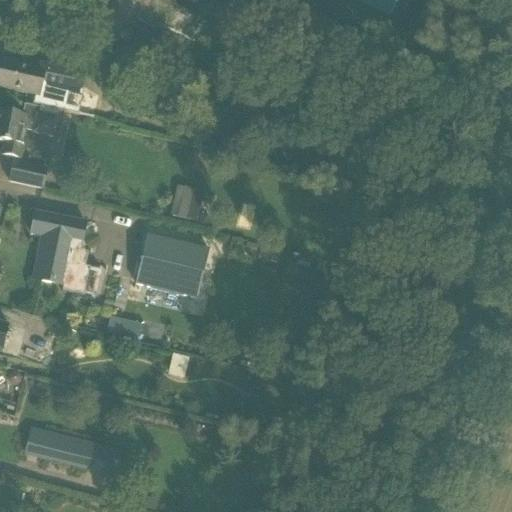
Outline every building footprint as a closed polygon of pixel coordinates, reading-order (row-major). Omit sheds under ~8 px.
[(116,0),(100,32),(99,32),(99,33),(124,45),(136,21),(161,34),(164,29),(194,43),(204,22),(173,7),(177,0),(116,0)] [(118,67),(128,71),(133,60),(123,55),(118,67)] [(77,89),(62,86),(66,70),(39,64),(37,73),(1,65),(0,67),(0,89),(38,98),(37,101),(40,106),(72,113),(77,89)] [(190,106),(162,96),(157,112),(184,122),(190,106)] [(53,140),(57,119),(38,115),(40,110),(24,106),(22,119),(0,113),(0,142),(4,143),(1,156),(20,161),(23,147),(26,132),(32,134),(31,135),(53,140)] [(231,119),(225,121),(223,127),(227,133),(233,134),(237,131),(239,125),(237,121),(231,119)] [(313,177),(340,183),(341,183),(346,162),(318,156),(313,177)] [(12,162),(7,184),(42,192),(48,171),(12,162)] [(176,189),(169,218),(196,224),(202,195),(176,189)] [(61,293),(84,298),(90,270),(77,267),(85,225),(35,215),(31,236),(42,238),(33,281),(63,288),(61,293)] [(209,220),(199,218),(197,225),(207,228),(209,220)] [(189,298),(199,249),(137,236),(135,247),(133,246),(130,259),(132,259),(127,285),(144,289),(144,287),(147,272),(176,278),(173,293),(172,293),(172,295),(189,298)] [(137,343),(141,326),(121,322),(117,338),(137,343)] [(0,351),(2,352),(8,327),(0,324),(0,351)] [(70,330),(55,326),(52,339),(67,342),(70,330)] [(173,356),(169,371),(185,375),(188,360),(173,356)] [(104,448),(31,430),(25,451),(27,451),(28,456),(99,474),(104,448)] [(272,465),(269,475),(285,480),(288,470),(272,465)]
